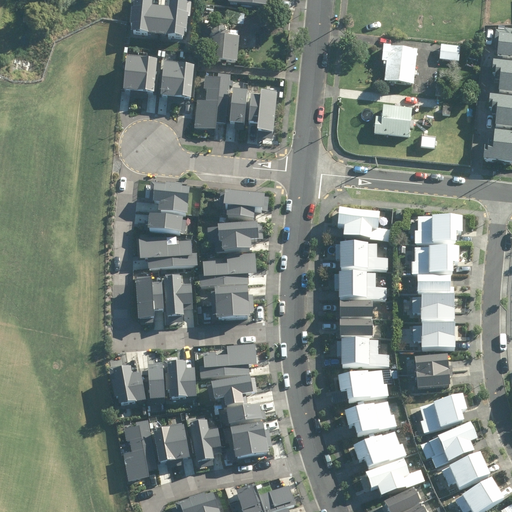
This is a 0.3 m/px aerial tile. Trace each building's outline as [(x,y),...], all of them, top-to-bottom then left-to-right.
[(133,33),(185,37),(186,31),(188,31),(189,15),(192,15),(193,0),(172,0),(171,10),(153,8),(153,0),(131,0),(131,9),(133,9),(131,26),(134,26),(133,33)] [(389,0),(389,8),(394,8),(393,30),(421,32),(423,0),(389,0)] [(231,13),(230,23),(244,24),(245,14),(231,13)] [(474,15),(462,14),(462,25),(473,25),(474,15)] [(214,21),(212,60),(239,61),(240,30),(226,30),(227,22),(214,21)] [(498,41),(497,57),(511,57),(511,28),(504,28),(503,30),(495,30),(494,41),(498,41)] [(441,42),(439,58),(460,60),(462,44),(441,42)] [(418,51),(385,48),(384,62),(388,63),(386,83),(415,86),(418,51)] [(126,92),(156,94),(159,59),(129,56),(126,92)] [(438,58),(428,57),(427,69),(437,69),(438,58)] [(162,98),(191,100),(195,63),(166,60),(162,98)] [(500,81),(500,92),(511,92),(511,62),(492,61),(491,75),(495,75),(495,81),(500,81)] [(228,124),(232,75),(219,74),(219,78),(205,77),(204,89),(209,90),(208,102),(198,101),(196,128),(218,130),(219,123),(228,124)] [(231,124),(246,125),(248,90),(233,89),(231,124)] [(259,133),(274,134),(278,91),(263,89),(262,98),(251,97),(249,124),(260,125),(259,133)] [(497,116),(496,127),(511,128),(511,97),(489,95),(488,109),(492,110),(491,116),(497,116)] [(376,118),(375,135),(410,138),(412,110),(384,108),(383,119),(376,118)] [(485,147),(483,159),(511,161),(511,133),(495,131),(494,141),(489,140),(488,147),(485,147)] [(159,212),(189,215),(191,189),(163,187),(163,183),(151,182),(150,197),(155,197),(155,203),(160,204),(159,212)] [(228,218),(254,220),(255,210),(266,212),(268,197),(221,193),(220,207),(229,208),(228,218)] [(381,212),(339,206),(336,224),(343,225),(341,237),(389,244),(391,229),(379,227),(381,212)] [(148,231),(183,233),(184,218),(149,216),(148,231)] [(415,232),(415,244),(457,244),(456,234),(463,234),(462,217),(418,218),(418,232),(415,232)] [(259,224),(208,229),(210,243),(216,243),(217,253),(252,249),(251,241),(260,240),(259,224)] [(149,269),(199,265),(198,253),(192,253),(191,242),(179,243),(179,245),(168,245),(168,236),(140,239),(141,260),(148,259),(149,269)] [(382,245),(340,240),(338,257),(345,258),(344,266),(390,271),(392,256),(381,254),(382,245)] [(412,262),(412,274),(454,274),(454,264),(460,264),(460,248),(415,248),(415,262),(412,262)] [(256,254),(227,255),(228,264),(218,265),(218,262),(204,263),(205,275),(200,275),(200,286),(250,283),(250,273),(257,273),(256,254)] [(377,274),(336,270),(334,292),(340,290),(339,296),(387,299),(388,288),(376,287),(377,274)] [(418,277),(418,294),(452,294),(452,277),(418,277)] [(165,279),(168,318),(185,317),(184,306),(194,305),(193,285),(184,286),(184,278),(165,279)] [(155,311),(165,311),(163,283),(154,284),(153,281),(137,281),(139,321),(155,320),(155,311)] [(215,290),(217,320),(251,318),(249,288),(215,290)] [(413,297),(413,313),(422,313),(422,321),(454,322),(454,297),(413,297)] [(373,301),(340,301),(340,330),(373,329),(373,301)] [(455,326),(413,326),(413,340),(422,340),(423,349),(455,349),(455,326)] [(377,332),(341,333),(342,352),(339,353),(339,368),(390,367),(390,355),(378,355),(377,332)] [(200,365),(201,378),(250,374),(249,365),(258,364),(255,344),(227,346),(228,355),(218,356),(217,352),(205,353),(206,365),(200,365)] [(450,383),(447,353),(413,356),(416,386),(450,383)] [(170,399),(198,397),(196,370),(188,370),(187,364),(183,364),(182,360),(166,361),(167,392),(170,392),(170,399)] [(151,401),(165,400),(163,363),(155,363),(156,366),(148,366),(151,401)] [(120,405),(147,401),(143,375),(133,377),(132,368),(111,371),(115,397),(119,397),(120,405)] [(385,368),(339,372),(340,390),(348,389),(349,401),(392,397),(390,382),(386,382),(385,368)] [(212,384),(215,399),(225,398),(227,408),(245,404),(243,394),(257,392),(254,375),(212,384)] [(466,411),(461,395),(434,404),(434,405),(420,410),(424,423),(421,424),(424,435),(463,422),(460,413),(466,411)] [(388,402),(347,412),(350,424),(357,423),(360,435),(397,426),(394,413),(391,414),(388,402)] [(260,404),(227,411),(230,427),(264,420),(260,404)] [(191,419),(198,463),(214,460),(212,448),(222,447),(219,430),(209,431),(207,416),(191,419)] [(130,480),(149,477),(148,469),(157,467),(150,419),(138,421),(139,428),(126,430),(128,440),(130,440),(132,452),(125,453),(130,480)] [(477,438),(470,421),(437,435),(438,437),(429,441),(420,445),(427,459),(431,457),(436,468),(449,462),(448,461),(475,450),(471,440),(477,438)] [(154,431),(160,463),(167,462),(168,467),(185,464),(184,461),(190,459),(183,423),(156,428),(156,430),(154,431)] [(263,423),(232,430),(238,459),(269,453),(263,423)] [(395,432),(354,445),(358,460),(365,458),(368,468),(409,455),(405,444),(400,446),(395,432)] [(491,476),(481,454),(443,471),(449,485),(456,481),(460,490),(491,476)] [(404,459),(366,471),(372,489),(379,487),(381,495),(424,481),(420,470),(409,474),(404,459)] [(484,511),(505,500),(492,479),(456,501),(463,511),(466,511),(471,510),(471,511),(484,511)] [(237,491),(243,511),(269,511),(298,503),(292,485),(260,495),(256,484),(237,491)] [(390,511),(401,511),(421,503),(414,489),(385,502),(390,511)] [(220,511),(214,494),(207,496),(206,494),(191,499),(192,501),(181,504),(183,511),(220,511)]
